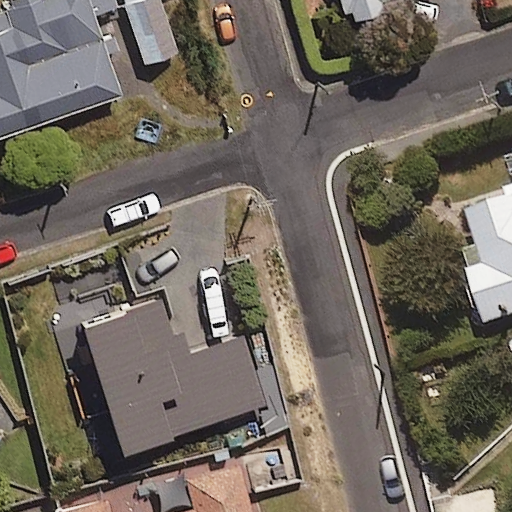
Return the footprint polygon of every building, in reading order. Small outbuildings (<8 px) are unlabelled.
[(117,13),(112,0),(10,0),(13,8),(0,12),(0,138),(123,99),(97,20),(117,13)] [(124,0),(143,66),(176,57),(160,0),(124,0)] [(338,0),(344,15),(389,0),(338,0)] [(511,188),(505,190),(507,199),(468,210),(484,265),(465,271),(480,324),(511,314),(511,188)] [(164,304),(83,329),(123,457),(266,412),(246,346),(194,362),(186,336),(175,340),(164,304)] [(254,511),(243,466),(186,480),(193,510),(184,511),(112,511),(110,500),(58,511),(254,511)]
